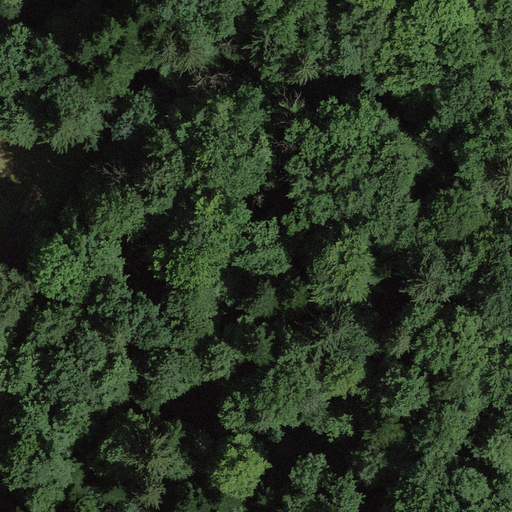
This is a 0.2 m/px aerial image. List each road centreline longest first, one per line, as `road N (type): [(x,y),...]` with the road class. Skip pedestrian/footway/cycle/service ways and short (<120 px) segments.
road 1 (track): [(511,69),(161,86),(101,117),(59,157),(0,271)]
road 2 (track): [(0,275),(146,312),(331,416),(511,473)]
